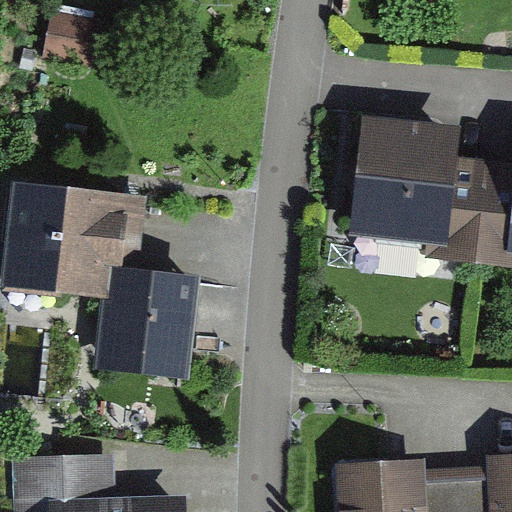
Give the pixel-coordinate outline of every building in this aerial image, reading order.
[(97,25),(57,18),(50,53),(90,61),(97,25)] [(475,126),(377,116),(364,239),(511,254),(511,155),(472,151),(475,126)] [(148,207),(14,193),(3,298),(103,309),(110,309),(113,282),(139,285),(148,207)] [(103,309),(95,381),(190,391),(200,291),(139,285),(113,282),(110,309),(103,309)] [(437,464),(346,468),(347,511),(511,511),(511,457),(498,459),(499,478),(438,481),(437,464)] [(124,463),(23,465),(23,511),(196,511),(196,497),(124,499),(124,463)]
